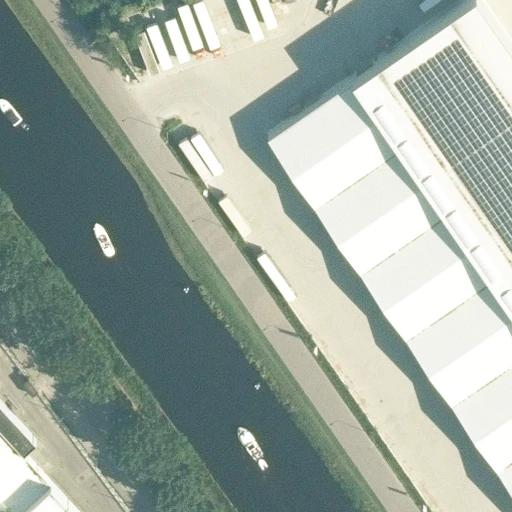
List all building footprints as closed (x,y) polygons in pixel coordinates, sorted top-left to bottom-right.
[(511,40),(484,0),(456,0),(352,74),(511,305),(511,40)] [(157,75),(204,53),(182,4),(135,26),(157,75)] [(511,305),(352,74),(263,135),(511,495),(511,305)] [(29,377),(22,381),(32,394),(38,390),(29,377)] [(0,511),(81,511),(24,450),(36,438),(0,398),(0,511)]
